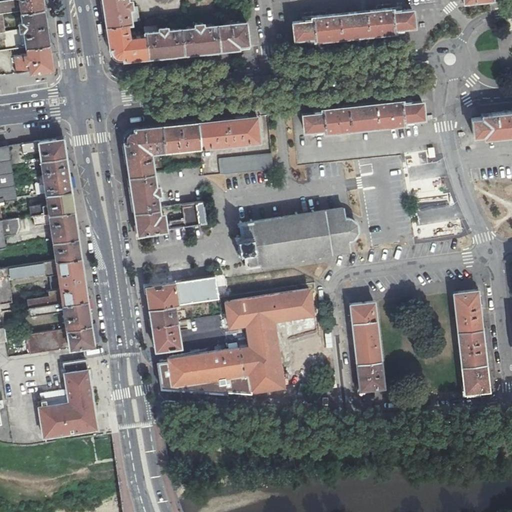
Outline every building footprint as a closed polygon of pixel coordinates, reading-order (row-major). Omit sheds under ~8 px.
[(0,15),(20,12),(43,9),(41,0),(14,0),(0,1),(0,15)] [(131,6),(130,0),(117,2),(118,4),(103,5),(103,9),(118,7),(131,6)] [(118,7),(103,9),(104,12),(106,25),(127,22),(137,20),(135,7),(132,7),(131,6),(118,7)] [(302,41),(324,38),(387,31),(401,30),(400,27),(410,26),(408,9),(399,10),(398,7),(300,17),(300,21),(290,22),(291,39),(302,38),(302,41)] [(23,29),(45,26),(45,23),(43,9),(20,12),(22,22),(18,22),(19,30),(23,29)] [(247,46),(244,21),(216,24),(218,49),(231,48),(247,46)] [(129,37),(127,22),(106,25),(109,49),(111,48),(112,51),(113,52),(114,54),(117,56),(119,57),(121,57),(122,57),(123,59),(133,58),(146,57),(144,36),(129,37)] [(193,26),(181,27),(184,53),(196,51),(200,51),(198,38),(197,38),(196,22),(193,23),(193,26)] [(216,24),(202,25),(203,36),(201,37),(203,51),(218,49),(216,24)] [(45,26),(23,29),(26,47),(48,44),(45,26)] [(184,53),(181,27),(165,29),(165,26),(157,27),(157,30),(143,31),(144,36),(146,57),(163,55),(184,53)] [(48,44),(26,47),(27,53),(14,55),(17,73),(52,68),(50,56),(48,44)] [(386,101),(325,108),(309,109),(310,113),(299,114),(301,130),(311,129),(312,133),(410,122),(410,118),(420,117),(418,101),(408,102),(408,99),(386,101)] [(483,138),(511,134),(511,111),(495,113),(481,115),(481,118),(471,119),(472,136),(483,135),(483,138)] [(241,116),(205,120),(196,121),(199,146),(257,140),(254,115),(241,116)] [(196,121),(176,123),(160,125),(163,150),(199,146),(196,121)] [(154,151),(163,150),(160,125),(133,128),(133,129),(131,130),(128,131),(126,133),(125,136),(124,139),(124,141),(123,141),(125,157),(128,175),(153,171),(150,146),(154,146),(154,151)] [(39,152),(40,159),(65,156),(62,138),(6,145),(9,163),(23,161),(22,154),(39,152)] [(0,200),(14,198),(9,163),(6,145),(0,145),(0,200)] [(406,151),(407,159),(422,158),(421,149),(406,151)] [(217,159),(218,174),(271,169),(270,154),(217,159)] [(40,159),(45,194),(70,190),(65,156),(40,159)] [(30,216),(32,215),(73,210),(70,190),(45,194),(47,205),(42,206),(41,203),(28,204),(30,216)] [(135,222),(136,233),(206,224),(203,201),(181,204),(183,218),(169,219),(170,223),(165,223),(164,212),(159,212),(158,207),(133,211),(135,222)] [(342,207),(237,221),(239,235),(236,235),(239,252),(242,252),(243,265),(349,251),(347,240),(350,240),(352,238),(354,236),(356,232),(357,229),(356,225),(355,223),(353,220),(349,218),(346,218),(344,217),(342,207)] [(73,210),(32,215),(34,225),(50,224),(52,240),(77,237),(73,210)] [(0,219),(0,247),(5,247),(3,236),(16,235),(18,227),(17,217),(0,220),(0,219)] [(79,256),(77,237),(52,240),(55,260),(79,256)] [(55,260),(0,267),(0,302),(12,300),(9,276),(43,271),(44,276),(57,274),(59,288),(47,290),(47,294),(27,297),(29,307),(86,298),(79,256),(55,260)] [(217,297),(214,277),(144,287),(146,296),(147,307),(172,303),(217,297)] [(308,289),(250,297),(252,310),(255,333),(263,387),(280,384),(271,319),(311,313),(308,289)] [(481,328),(479,308),(477,290),(452,292),(456,331),(481,328)] [(226,313),(252,310),(250,297),(224,300),(226,313)] [(89,323),(86,298),(29,307),(30,315),(62,310),(65,329),(80,327),(79,324),(89,323)] [(374,302),(349,304),(351,323),(376,321),(374,302)] [(147,307),(149,316),(150,325),(175,321),(172,303),(147,307)] [(246,323),(248,334),(255,333),(252,310),(226,313),(228,326),(246,323)] [(150,325),(152,337),(154,349),(179,345),(175,321),(150,325)] [(380,361),(376,321),(351,323),(352,336),(355,364),(380,361)] [(93,345),(89,323),(79,324),(80,327),(65,329),(25,335),(28,355),(93,345)] [(485,363),(483,343),(481,328),(456,331),(460,366),(485,363)] [(250,346),(237,347),(241,374),(246,373),(249,389),(263,387),(255,333),(248,334),(250,346)] [(170,385),(241,374),(237,347),(166,358),(170,385)] [(96,428),(86,360),(63,363),(68,402),(39,406),(42,435),(96,428)] [(355,364),(358,389),(371,388),(383,387),(380,361),(355,364)] [(463,392),(474,391),(488,389),(485,363),(460,366),(463,392)] [(41,392),(41,401),(64,401),(64,391),(41,392)]
